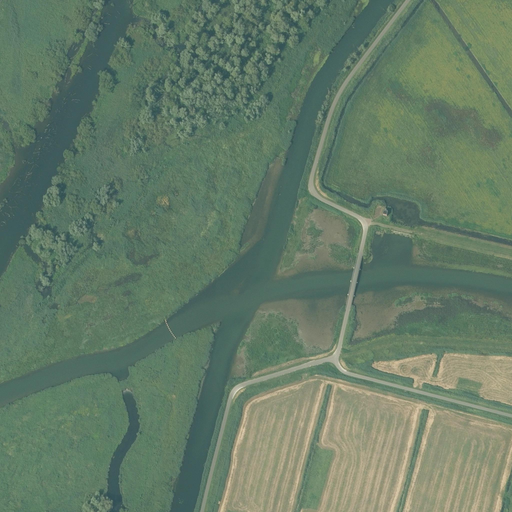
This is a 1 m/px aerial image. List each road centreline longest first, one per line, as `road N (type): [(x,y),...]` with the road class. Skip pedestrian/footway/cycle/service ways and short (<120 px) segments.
road 1 (unclassified): [(336,358),(366,227),(309,184),(332,108),(408,0)]
road 2 (unclassified): [(201,511),(230,393),(336,358)]
road 3 (unclassified): [(511,417),(357,376),(336,358)]
